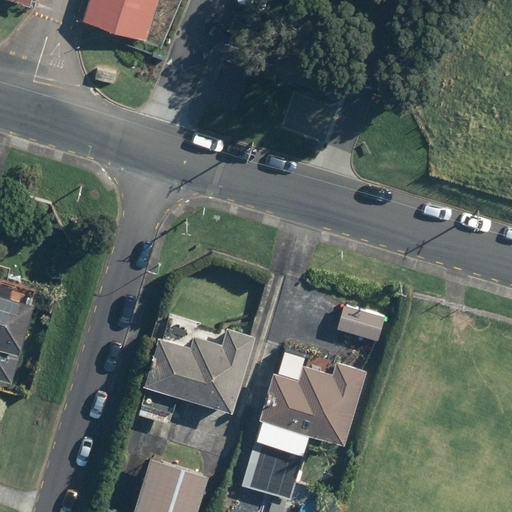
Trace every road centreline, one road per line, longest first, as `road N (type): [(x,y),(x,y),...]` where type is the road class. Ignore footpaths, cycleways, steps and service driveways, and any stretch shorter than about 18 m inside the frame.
road 1 (residential): [(164,156),(54,511)]
road 2 (residential): [(164,156),(511,260)]
road 3 (residential): [(0,105),(164,156)]
